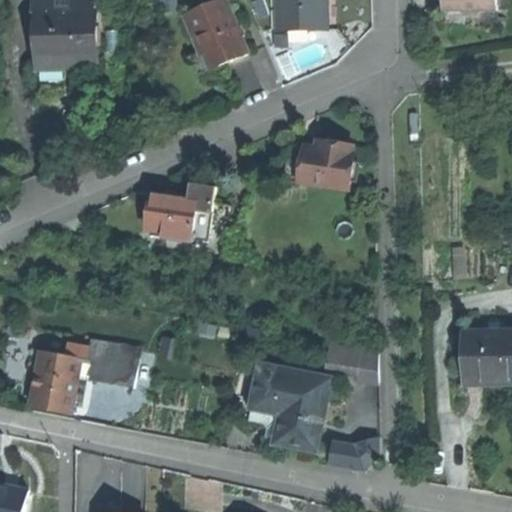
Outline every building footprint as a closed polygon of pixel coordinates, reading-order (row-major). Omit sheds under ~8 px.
[(278,0),(279,32),(290,32),(289,0),(278,0)] [(289,0),(290,32),(328,32),(327,0),(289,0)] [(502,0),(449,0),(450,10),(503,9),(502,0)] [(230,2),(190,15),(203,54),(210,52),(216,70),(232,64),(249,58),(230,2)] [(503,20),(503,9),(450,10),(450,21),(503,20)] [(99,16),(39,18),(41,75),(61,74),(78,73),(77,65),(101,64),(99,16)] [(323,144),(322,152),(342,155),(343,147),(323,144)] [(304,184),(353,191),(357,156),(355,156),(356,148),(343,147),(342,155),(322,152),(309,150),(307,159),(307,166),(304,184)] [(289,182),(304,184),(307,166),(291,164),(289,182)] [(218,190),(194,186),(191,202),(156,196),(154,208),(150,207),(149,213),(148,218),(153,219),(151,230),(166,233),(170,238),(195,243),(196,239),(210,241),(218,190)] [(457,357),(467,357),(467,335),(467,328),(457,328),(457,357)] [(249,350),(267,353),(271,333),(252,330),(249,350)] [(511,334),(467,335),(467,357),(468,386),(501,386),(511,385),(511,334)] [(19,369),(41,373),(44,355),(70,359),(72,348),(25,340),(19,369)] [(164,357),(175,359),(178,343),(167,341),(164,357)] [(72,348),(70,359),(84,362),(140,372),(143,354),(94,345),(93,352),(72,348)] [(333,370),(360,374),(364,350),(337,345),(333,370)] [(382,353),(364,350),(360,374),(359,381),(382,385),(382,353)] [(55,411),(75,414),(81,379),(84,362),(70,359),(44,355),(41,373),(40,376),(38,386),(35,407),(55,411)] [(140,372),(84,362),(81,379),(137,388),(140,372)] [(333,382),(263,368),(254,411),(284,418),(278,445),(298,449),(318,453),(333,382)] [(355,450),(340,448),(336,470),(365,475),(383,460),(383,443),(355,450)] [(0,511),(26,511),(31,493),(0,487),(0,511)]
